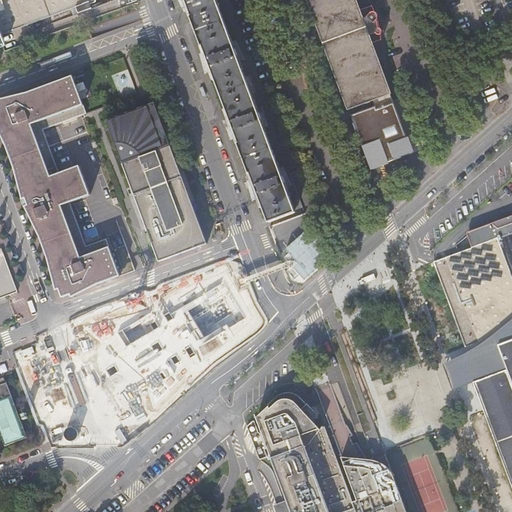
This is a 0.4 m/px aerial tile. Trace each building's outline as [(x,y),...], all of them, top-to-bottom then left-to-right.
[(0,0),(0,45),(3,44),(0,36),(0,35),(96,0),(0,0)] [(300,213),(221,0),(180,0),(264,226),(300,213)] [(308,0),(348,110),(373,100),(391,93),(370,36),(376,34),(379,36),(382,34),(383,31),(381,29),(376,28),(375,22),(378,19),(378,15),(373,5),(361,10),(356,0),(308,0)] [(65,288),(66,288),(71,290),(72,294),(121,276),(111,251),(107,239),(101,241),(86,246),(70,202),(84,197),(91,194),(80,165),(60,172),(43,129),(80,115),(87,113),(72,74),(0,101),(0,102),(2,106),(0,111),(0,127),(62,289),(65,288)] [(375,106),(352,115),(371,168),(412,152),(391,93),(373,100),(375,106)] [(107,118),(160,261),(207,244),(155,101),(107,118)] [(511,229),(498,235),(501,243),(435,265),(465,345),(467,352),(462,354),(471,377),(511,490),(511,229)] [(121,276),(136,270),(126,245),(111,251),(121,276)] [(0,296),(15,291),(2,253),(0,253),(0,296)] [(224,266),(85,352),(120,422),(190,370),(210,356),(254,318),(224,266)] [(64,297),(72,294),(71,290),(66,288),(65,288),(62,289),(64,297)] [(34,361),(17,367),(23,384),(40,378),(34,361)] [(30,420),(27,414),(21,417),(7,380),(0,382),(0,441),(0,442),(3,441),(6,448),(29,439),(22,423),(30,420)] [(406,511),(386,455),(374,459),(367,462),(354,458),(328,383),(304,405),(303,401),(299,398),(296,396),(293,395),(289,394),(285,394),(283,395),(279,397),(256,417),(264,438),(268,451),(259,454),(263,466),(273,463),(287,500),(290,511),(406,511)] [(254,442),(259,454),(268,451),(264,438),(254,442)] [(290,511),(287,500),(281,502),(275,504),(277,511),(290,511)]
